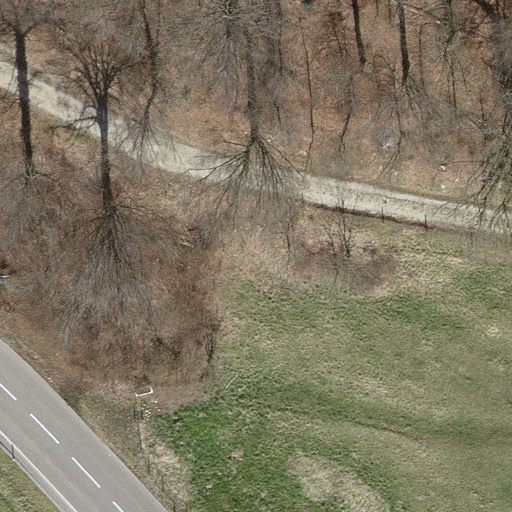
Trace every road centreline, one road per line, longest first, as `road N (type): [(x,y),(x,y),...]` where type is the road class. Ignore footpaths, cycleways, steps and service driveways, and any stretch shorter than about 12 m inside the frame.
road 1 (track): [(511,226),(263,185),(0,51)]
road 2 (tertiary): [(0,384),(123,511)]
